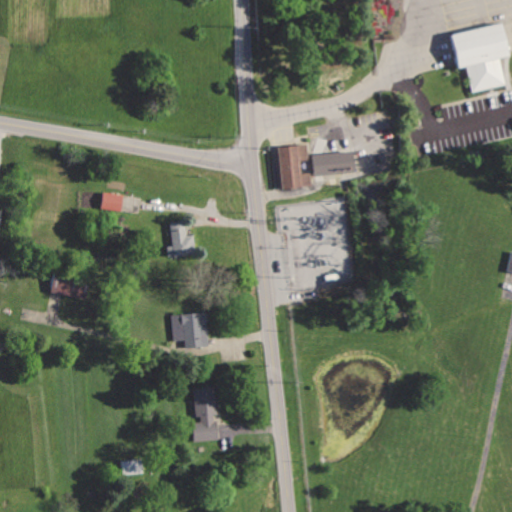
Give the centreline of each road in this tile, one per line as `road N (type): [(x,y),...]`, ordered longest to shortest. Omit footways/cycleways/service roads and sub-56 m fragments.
road 1 (tertiary): [(242,0),(289,511)]
road 2 (residential): [(0,123),(252,167)]
